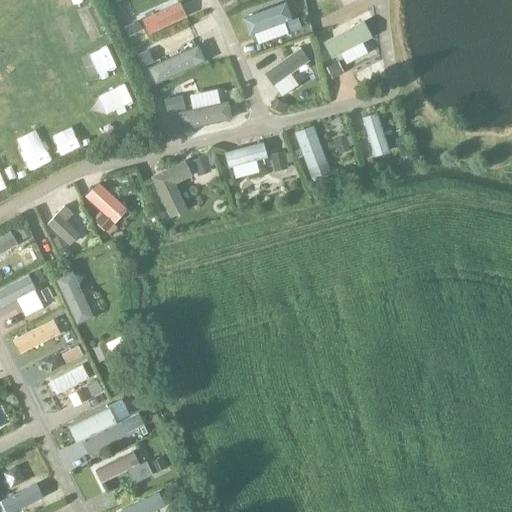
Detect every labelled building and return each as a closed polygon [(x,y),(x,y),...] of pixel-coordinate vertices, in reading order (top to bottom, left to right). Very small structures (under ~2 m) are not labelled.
[(128,0),(132,13),(171,0),(128,0)] [(307,0),(314,14),(327,7),(323,0),(307,0)] [(242,5),(243,28),(283,25),(282,3),(242,5)] [(191,26),(209,18),(206,10),(187,17),(191,26)] [(191,38),(143,61),(152,81),(201,57),(191,38)] [(258,64),(269,81),(308,58),(297,41),(258,64)] [(178,106),(183,124),(227,111),(221,93),(178,106)] [(373,159),(390,153),(372,106),(356,112),(373,159)] [(174,111),(154,116),(162,148),(182,143),(174,111)] [(309,118),(285,127),(291,145),(290,145),(303,178),(328,168),(309,118)] [(260,159),(258,140),(220,144),(222,163),(260,159)] [(280,146),(266,149),(271,166),(284,163),(280,146)] [(22,168),(39,161),(36,152),(18,159),(22,168)] [(161,204),(166,215),(184,208),(173,180),(191,173),(184,153),(152,166),(167,202),(161,204)] [(89,183),(81,190),(100,209),(107,201),(89,183)] [(60,244),(80,236),(66,202),(46,210),(60,244)] [(0,231),(0,258),(4,258),(1,245),(15,242),(11,229),(0,231)] [(0,279),(0,301),(34,284),(26,266),(0,279)] [(74,322),(90,314),(68,270),(52,277),(74,322)] [(46,305),(41,290),(16,298),(22,313),(46,305)] [(24,342),(56,331),(51,315),(19,326),(24,342)] [(52,391),(85,376),(78,359),(44,374),(52,391)] [(95,378),(82,384),(87,395),(99,390),(95,378)] [(103,401),(64,424),(75,442),(114,419),(103,401)] [(91,465),(99,479),(135,460),(128,446),(91,465)] [(130,483),(151,476),(146,463),(125,470),(130,483)] [(31,476),(0,490),(0,511),(2,511),(40,494),(31,476)] [(114,505),(117,511),(145,511),(155,508),(148,491),(114,505)]
